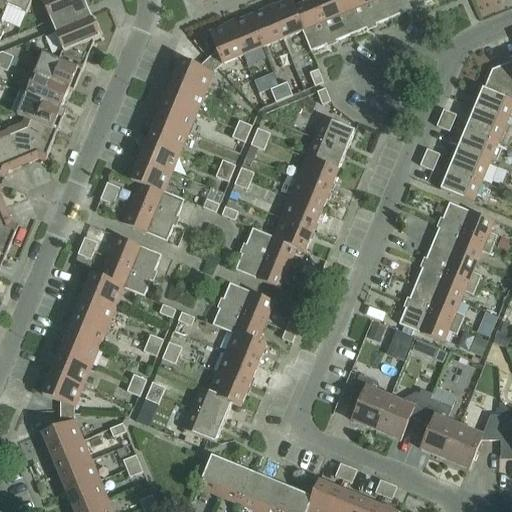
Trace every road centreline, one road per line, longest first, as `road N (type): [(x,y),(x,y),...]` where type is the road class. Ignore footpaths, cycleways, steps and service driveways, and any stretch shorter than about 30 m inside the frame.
road 1 (residential): [(427,114),(297,434),(438,492),(458,511)]
road 2 (residential): [(0,365),(147,0)]
road 3 (residential): [(459,45),(366,79),(377,93),(427,114)]
